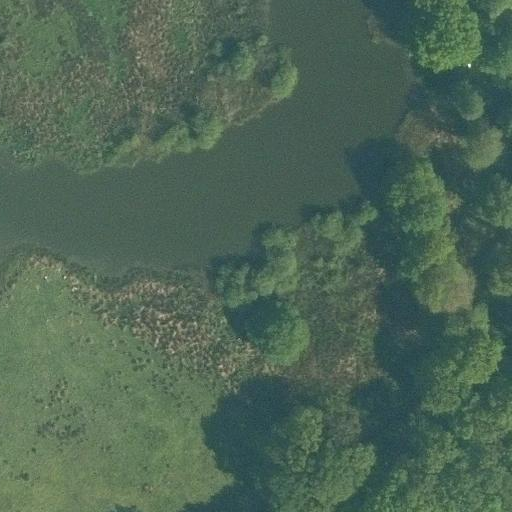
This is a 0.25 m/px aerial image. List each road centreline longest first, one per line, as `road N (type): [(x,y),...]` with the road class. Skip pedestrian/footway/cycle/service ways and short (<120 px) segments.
road 1 (track): [(511,349),(421,425),(400,456),(394,511)]
road 2 (track): [(468,0),(511,143)]
